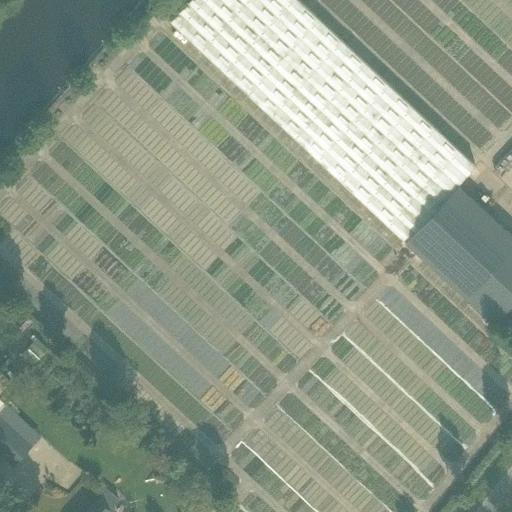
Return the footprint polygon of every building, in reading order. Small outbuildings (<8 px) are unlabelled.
[(298,0),(188,0),(168,21),(492,322),(511,301),(511,236),(457,185),(474,166),(298,0)] [(384,447),(395,458),(400,453),(396,441),(414,425),(395,430),(391,417),(370,408),(367,406),(360,383),(382,392),(387,380),(383,367),(375,364),(372,353),(382,350),(380,343),(367,329),(356,325),(329,350),(350,373),(339,368),(334,373),(322,376),(351,407),(355,421),(362,419),(376,434),(374,439),(382,442),(384,447)] [(0,371),(0,390),(10,380),(0,371)] [(0,418),(0,452),(13,464),(30,447),(0,418)] [(110,511),(112,511),(109,509),(118,500),(105,489),(85,511),(110,511)]
